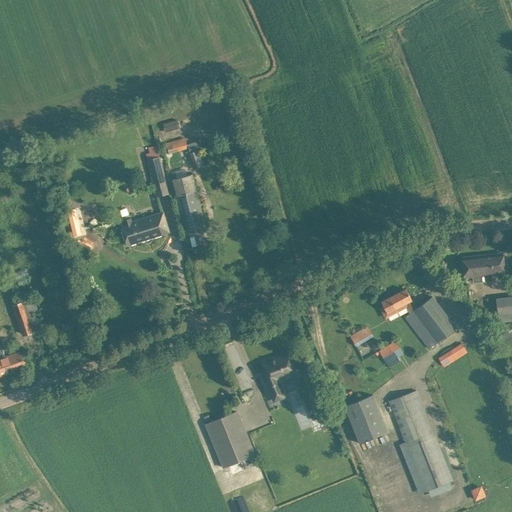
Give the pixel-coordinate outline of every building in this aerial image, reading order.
[(176,120),(164,123),(167,132),(178,129),(176,120)] [(173,142),(166,144),(169,154),(176,152),(173,142)] [(188,144),(195,169),(203,167),(196,142),(188,144)] [(145,152),(146,160),(159,156),(156,144),(148,146),(149,151),(145,152)] [(159,156),(146,160),(157,197),(169,193),(159,156)] [(192,174),(172,179),(183,224),(186,234),(206,229),(204,219),(192,174)] [(67,213),(72,230),(80,228),(75,211),(67,213)] [(127,245),(170,232),(163,211),(132,221),(130,218),(124,220),(125,223),(121,225),(127,245)] [(80,228),(72,230),(73,236),(81,234),(80,228)] [(465,277),(505,273),(503,253),(463,257),(463,256),(462,256),(464,278),(465,278),(465,277)] [(18,287),(31,284),(27,271),(14,274),(18,287)] [(428,348),(456,328),(432,296),(416,308),(406,289),(382,302),(387,313),(396,308),(397,311),(406,307),(410,312),(405,316),(428,348)] [(511,297),(496,299),(499,322),(511,321),(511,322),(494,333),(499,341),(507,336),(508,338),(511,335),(511,297)] [(34,299),(14,306),(23,334),(43,327),(34,299)] [(356,346),(366,340),(360,330),(350,336),(356,346)] [(387,364),(404,354),(396,341),(379,351),(387,364)] [(444,367),(467,352),(461,343),(438,358),(444,367)] [(0,356),(6,374),(26,367),(20,352),(5,357),(2,349),(0,349),(0,356)] [(279,381),(295,375),(287,354),(274,359),(274,360),(272,361),(270,358),(263,362),(269,377),(265,378),(271,394),(282,389),(279,381)] [(417,389),(390,400),(426,490),(453,479),(417,389)] [(344,407),(359,444),(388,432),(373,395),(344,407)] [(322,401),(312,404),(320,423),(330,419),(322,401)] [(206,424),(223,467),(256,454),(238,411),(206,424)] [(473,489),(478,500),(490,496),(486,484),(473,489)]
